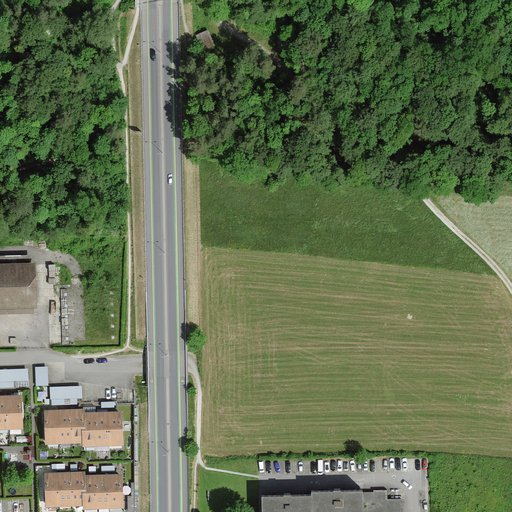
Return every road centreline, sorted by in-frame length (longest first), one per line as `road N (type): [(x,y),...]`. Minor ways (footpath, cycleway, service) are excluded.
road 1 (primary): [(160,0),(169,511)]
road 2 (track): [(207,0),(218,20),(369,132),(511,289)]
road 3 (residential): [(415,511),(413,478),(261,477)]
road 4 (track): [(511,122),(413,121),(369,132)]
road 5 (track): [(0,43),(108,17),(119,0)]
